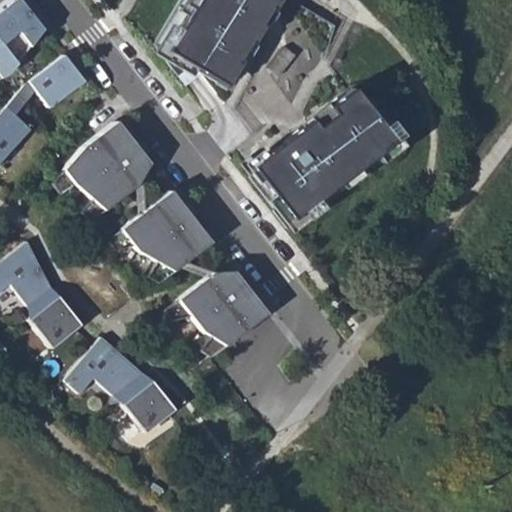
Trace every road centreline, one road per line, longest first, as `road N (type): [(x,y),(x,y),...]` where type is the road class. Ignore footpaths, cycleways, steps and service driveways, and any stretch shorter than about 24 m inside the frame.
road 1 (residential): [(69,0),(305,305)]
road 2 (track): [(0,371),(84,460),(160,511)]
road 3 (residential): [(305,305),(343,355),(299,410),(251,349)]
